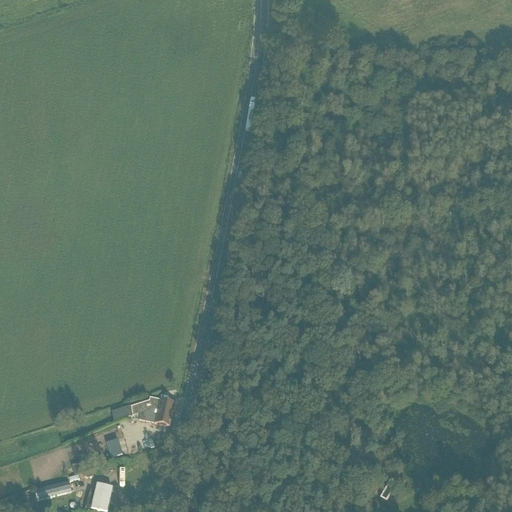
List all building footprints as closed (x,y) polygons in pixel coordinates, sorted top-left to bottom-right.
[(155,426),(169,429),(174,405),(150,400),(149,403),(131,409),(132,417),(138,416),(139,422),(147,424),(155,426)] [(74,477),(92,471),(87,456),(78,459),(79,465),(71,467),(74,477)] [(381,501),(388,504),(395,485),(388,482),(381,501)] [(37,502),(71,494),(69,484),(34,492),(37,502)] [(86,510),(95,511),(107,511),(113,490),(97,486),(95,494),(90,492),(86,510)]
